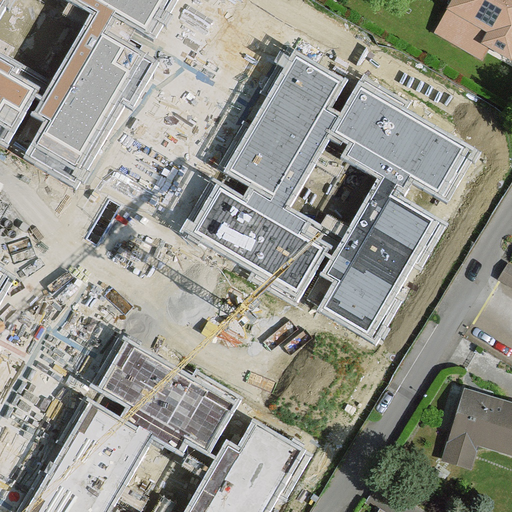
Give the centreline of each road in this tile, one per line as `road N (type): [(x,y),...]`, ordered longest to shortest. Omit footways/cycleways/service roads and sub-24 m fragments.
road 1 (residential): [(245,0),(0,435)]
road 2 (residential): [(487,129),(261,0)]
road 3 (residential): [(466,294),(331,511)]
